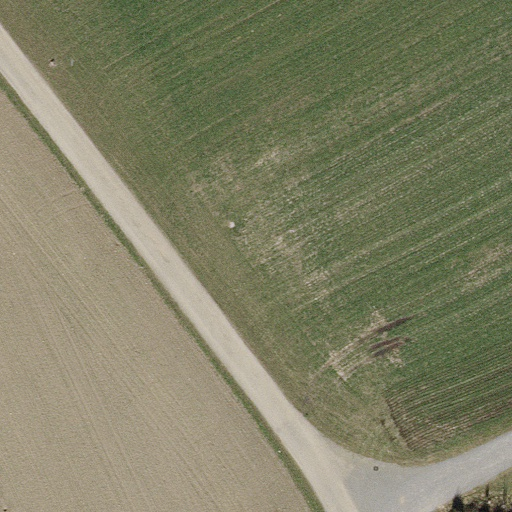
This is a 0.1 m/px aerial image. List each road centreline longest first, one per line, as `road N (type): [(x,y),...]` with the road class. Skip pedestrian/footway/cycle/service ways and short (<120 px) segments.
road 1 (track): [(357,511),(0,39)]
road 2 (track): [(511,446),(394,511)]
